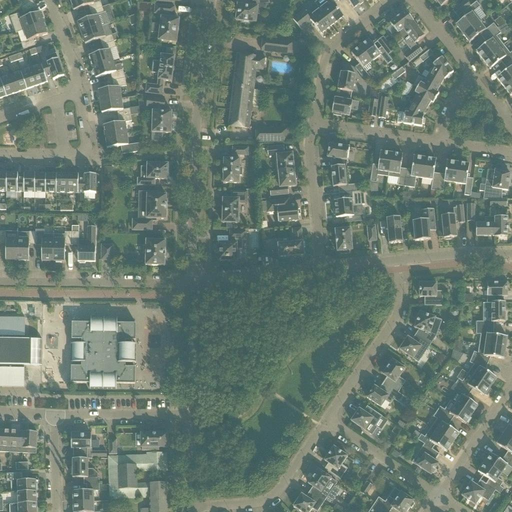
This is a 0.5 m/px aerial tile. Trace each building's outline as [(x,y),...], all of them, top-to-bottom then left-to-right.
[(99,0),(70,0),(73,11),(88,6),(90,12),(102,8),(100,2),(99,0)] [(268,0),(252,0),(253,4),(251,5),(250,6),(237,5),(236,21),(243,22),(242,23),(249,24),(249,22),(256,23),(257,14),(259,15),(260,13),(261,10),(261,8),(265,9),(266,4),(269,3),(268,0)] [(334,5),(339,1),(337,0),(328,0),(329,0),(319,9),(332,26),(343,17),(334,5)] [(337,0),(339,1),(340,0),(345,0),(353,9),(359,5),(360,6),(364,2),(363,2),(364,1),(363,0),(337,0)] [(35,7),(32,1),(20,8),(24,14),(35,7)] [(463,13),(471,7),(466,1),(452,11),(457,18),(458,17),(463,13)] [(462,35),(478,22),(481,20),(474,12),(480,7),(476,2),(471,7),(463,13),(466,18),(456,26),(462,35)] [(151,4),(137,3),(137,12),(150,13),(151,4)] [(179,20),(178,20),(170,19),(171,15),(174,16),(174,7),(155,6),(154,14),(162,15),(162,18),(161,18),(158,41),(166,42),(176,43),(179,20)] [(102,27),(108,25),(109,25),(105,14),(104,14),(102,8),(90,12),(92,18),(77,23),(81,34),(102,27)] [(321,34),(332,26),(319,9),(311,15),(309,12),(304,11),(293,20),(301,30),(311,22),(321,34)] [(19,14),(10,17),(15,33),(18,32),(24,30),(24,31),(44,23),(43,20),(44,20),(42,16),(41,16),(40,12),(31,16),(20,19),(19,14)] [(412,22),(413,22),(406,12),(390,24),(397,34),(398,34),(400,37),(406,33),(403,29),(412,22)] [(499,27),(505,23),(501,17),(495,21),(499,27)] [(424,37),(412,22),(403,29),(406,33),(400,37),(411,51),(404,57),(409,63),(422,52),(418,46),(417,47),(415,44),(424,37)] [(480,35),(483,40),(497,29),(493,24),(485,31),(478,22),(462,35),(469,43),(480,35)] [(24,30),(18,32),(21,43),(21,44),(23,50),(26,49),(35,46),(33,40),(48,35),(44,23),(24,31),(24,30)] [(81,34),(82,36),(81,36),(83,42),(84,42),(85,45),(100,40),(102,46),(114,42),(119,40),(116,34),(112,35),(108,25),(102,27),(81,34)] [(476,52),(483,61),(503,45),(496,37),(501,34),(497,29),(483,40),(487,44),(476,52)] [(377,42),(381,48),(388,56),(394,51),(383,37),(377,42)] [(263,38),(261,51),(293,55),(293,54),(299,55),(301,43),(263,38)] [(362,46),(360,47),(372,63),(380,56),(387,65),(392,61),(388,56),(381,48),(377,51),(369,40),(366,42),(365,41),(361,44),(362,46)] [(92,68),(113,61),(109,50),(116,48),(114,42),(102,46),(104,52),(89,56),(92,68)] [(500,62),(504,66),(511,59),(511,52),(510,54),(503,45),(483,61),(490,70),(500,62)] [(372,63),(360,47),(351,54),(359,65),(355,68),(361,76),(365,82),(370,78),(363,69),(372,63)] [(430,50),(425,54),(428,59),(433,54),(430,50)] [(47,63),(41,65),(46,79),(51,77),(53,81),(64,77),(58,59),(56,54),(45,58),(47,63)] [(237,54),(236,55),(233,88),(250,90),(251,77),(253,77),(254,69),(263,70),(265,58),(256,57),(256,56),(237,54)] [(428,59),(425,54),(419,59),(423,63),(428,59)] [(146,93),(152,94),(162,95),(163,87),(162,87),(163,81),(171,82),(172,73),(173,73),(174,67),(173,66),(174,58),(161,56),(160,62),(153,61),(151,73),(159,74),(158,80),(157,86),(147,85),(146,93)] [(433,65),(434,66),(444,79),(445,80),(447,78),(448,80),(452,76),(451,75),(453,73),(442,58),(433,65)] [(504,88),(511,81),(511,59),(504,66),(507,71),(497,79),(504,88)] [(114,66),(113,61),(92,68),(93,71),(92,71),(93,76),(94,75),(95,79),(110,74),(113,81),(125,78),(121,64),(114,66)] [(47,83),(46,79),(41,65),(31,69),(37,87),(47,83)] [(439,89),(444,79),(434,66),(426,81),(424,79),(423,80),(439,89)] [(402,68),(397,72),(400,77),(405,73),(402,68)] [(37,87),(31,69),(21,72),(27,90),(37,87)] [(27,90),(21,72),(10,76),(17,94),(27,90)] [(400,77),(397,72),(391,77),(394,81),(400,77)] [(339,91),(337,99),(337,100),(350,102),(350,101),(352,93),(356,75),(351,75),(341,73),(341,75),(339,74),(338,82),(339,82),(337,90),(339,91)] [(17,94),(10,76),(0,79),(6,97),(17,94)] [(126,87),(125,78),(113,81),(114,88),(98,91),(99,94),(97,94),(98,99),(99,99),(100,102),(121,99),(120,88),(126,87)] [(436,93),(439,89),(423,80),(421,84),(420,84),(417,88),(436,99),(439,94),(436,93)] [(413,86),(406,98),(410,98),(413,98),(428,107),(431,102),(433,104),(436,99),(417,88),(413,86)] [(263,91),(250,90),(233,88),(228,127),(249,129),(251,106),(258,106),(260,91),(263,92),(263,91)] [(152,133),(161,134),(171,134),(172,112),(161,112),(162,109),(164,109),(165,101),(147,98),(146,107),(153,108),(153,112),(152,112),(152,133)] [(410,98),(401,113),(406,114),(423,116),(428,107),(413,98),(410,98)] [(123,110),(121,99),(100,102),(102,114),(117,111),(118,117),(131,116),(130,109),(123,110)] [(358,102),(350,101),(350,102),(337,100),(337,99),(334,99),(332,113),(334,114),(333,116),(341,117),(341,115),(349,117),(351,109),(357,110),(358,102)] [(375,118),(378,101),(370,100),(368,117),(375,118)] [(385,120),(387,104),(381,103),(378,119),(385,120)] [(398,113),(397,123),(403,124),(422,127),(422,124),(424,125),(425,119),(423,119),(423,116),(406,114),(401,113),(398,113)] [(131,122),(131,116),(118,117),(119,123),(103,126),(105,137),(127,134),(125,123),(131,122)] [(256,143),(288,142),(287,129),(256,129),(256,143)] [(128,146),(127,134),(105,137),(107,149),(121,147),(122,155),(141,152),(140,144),(128,146)] [(327,158),(331,159),(331,168),(344,167),(346,167),(349,148),(329,145),(327,158)] [(276,173),(278,172),(294,170),(294,169),(296,168),(295,161),(293,161),(293,154),(285,155),(284,147),(267,148),(268,156),(274,156),(276,173)] [(223,184),(233,184),(239,184),(239,176),(242,176),(242,168),(239,168),(239,160),(239,156),(248,156),(248,148),(233,148),(232,156),(234,156),(233,160),(224,160),(224,169),(223,169),(223,174),(223,184)] [(389,173),(391,154),(380,153),(378,166),(373,165),(370,182),(376,183),(377,176),(388,177),(389,173)] [(394,154),(391,154),(389,173),(388,177),(399,179),(398,186),(404,187),(406,170),(400,169),(402,156),(399,155),(400,153),(394,153),(394,154)] [(422,179),(425,159),(414,157),(412,171),(406,170),(404,187),(414,188),(416,178),(422,179)] [(436,160),(425,159),(422,179),(432,181),(431,191),(437,192),(439,175),(434,174),(436,160)] [(455,184),(458,164),(447,162),(445,175),(439,175),(437,192),(443,192),(444,182),(455,184)] [(141,168),(141,179),(138,179),(137,186),(155,186),(155,180),(167,180),(168,165),(166,165),(166,163),(160,163),(159,165),(147,165),(147,168),(141,168)] [(469,165),(458,164),(455,184),(466,185),(464,196),(470,196),(473,179),(467,178),(469,165)] [(346,186),(344,167),(331,168),(333,188),(338,187),(339,194),(357,192),(356,185),(346,186)] [(294,172),(294,170),(278,172),(279,181),(273,182),(274,188),(269,189),(270,197),(288,195),(288,188),(296,187),(295,180),(297,180),(296,172),(294,172)] [(484,192),(483,200),(490,200),(502,200),(502,199),(502,190),(507,191),(510,174),(509,174),(509,172),(504,172),(504,173),(495,172),(493,182),(486,181),(485,186),(480,185),(479,192),(484,192)] [(24,179),(18,179),(18,174),(7,174),(6,193),(24,193),(24,179)] [(35,193),(35,174),(24,174),(24,179),(24,193),(35,193)] [(45,193),(46,175),(35,174),(35,193),(45,193)] [(56,193),(56,175),(46,175),(45,193),(56,193)] [(67,194),(67,175),(56,175),(56,193),(67,194)] [(78,180),(78,175),(67,175),(67,194),(78,194),(78,180)] [(84,180),(78,180),(78,194),(96,194),(96,185),(96,175),(84,175),(84,180)] [(239,204),(247,204),(247,192),(231,192),(231,200),(223,200),(222,224),(238,224),(239,204)] [(363,192),(357,192),(339,194),(339,201),(335,201),(335,210),(334,210),(334,216),(336,216),(336,218),(355,216),(354,206),(364,205),(363,192)] [(132,220),(132,231),(152,231),(152,222),(156,222),(156,219),(166,220),(166,211),(167,211),(167,205),(166,205),(166,196),(159,195),(159,193),(139,193),(139,211),(147,211),(146,221),(132,220)] [(278,223),(289,222),(299,221),(299,216),(300,215),(300,210),(298,210),(298,205),(295,205),(291,205),(291,206),(290,206),(289,199),(266,201),(267,213),(277,212),(278,223)] [(442,217),(440,217),(441,224),(442,224),(443,229),(444,239),(446,239),(446,240),(451,239),(451,238),(457,238),(455,223),(457,222),(457,224),(465,223),(464,213),(463,206),(456,207),(456,208),(453,209),(454,215),(442,216),(442,217)] [(413,241),(415,241),(415,242),(430,240),(429,232),(436,232),(433,210),(422,211),(423,221),(413,222),(414,234),(413,234),(413,241)] [(379,220),(380,227),(381,237),(388,237),(388,244),(402,243),(400,218),(379,220)] [(490,225),(490,218),(485,218),(485,224),(476,224),(476,237),(495,237),(495,225),(490,225)] [(495,218),(490,218),(490,225),(495,225),(495,237),(495,238),(507,238),(507,218),(495,218)] [(87,241),(79,241),(79,246),(78,246),(78,262),(80,262),(80,264),(85,264),(85,262),(95,262),(96,227),(88,227),(87,241)] [(375,227),(367,227),(369,242),(376,242),(375,227)] [(304,243),(303,243),(301,229),(292,230),(293,243),(278,244),(279,258),(287,257),(287,258),(296,257),(296,256),(304,256),(303,248),(305,248),(304,243)] [(350,229),(335,230),(336,237),(335,237),(336,245),(337,252),(341,252),(341,255),(349,254),(349,251),(352,251),(350,229)] [(53,262),(54,234),(44,234),(44,230),(36,230),(36,233),(35,245),(42,245),(41,262),(53,262)] [(17,261),(17,240),(6,239),(6,232),(0,231),(0,244),(6,245),(5,261),(8,261),(8,263),(14,263),(14,261),(17,261)] [(29,245),(35,245),(36,233),(18,232),(17,240),(17,261),(29,261),(29,245)] [(218,261),(231,262),(236,262),(236,259),(239,259),(239,252),(237,252),(237,250),(242,250),(242,240),(245,240),(245,232),(230,232),(230,240),(231,240),(231,244),(219,243),(218,261)] [(54,234),(53,262),(56,262),(56,263),(62,263),(62,262),(65,262),(65,246),(71,246),(72,233),(65,233),(65,234),(54,234)] [(143,246),(143,260),(145,260),(145,266),(165,266),(165,258),(166,250),(165,250),(165,241),(146,241),(146,246),(143,246)] [(101,245),(101,251),(101,261),(113,261),(113,245),(101,245)] [(419,284),(419,286),(418,286),(418,291),(419,291),(419,298),(424,298),(424,306),(442,306),(442,292),(436,292),(436,284),(419,284)] [(487,304),(492,304),(492,303),(505,303),(504,303),(504,297),(507,297),(507,284),(487,284),(487,304)] [(463,295),(463,303),(472,303),(472,295),(463,295)] [(476,322),(476,329),(494,329),(494,323),(505,323),(505,303),(492,303),(492,304),(487,304),(483,304),(483,322),(476,322)] [(419,330),(415,336),(430,346),(436,336),(442,321),(435,318),(429,316),(420,313),(414,329),(419,330)] [(42,366),(42,340),(25,340),(25,318),(0,317),(0,387),(24,388),(24,366),(42,366)] [(125,364),(133,364),(136,364),(136,345),(126,345),(126,341),(136,341),(136,324),(117,324),(117,319),(113,319),(112,319),(109,319),(108,319),(104,319),(104,318),(104,319),(100,319),(100,318),(99,318),(99,319),(96,319),(96,318),(95,318),(95,319),(91,319),(91,318),(91,324),(72,324),(72,340),(82,340),(82,344),(71,344),(71,345),(72,345),(72,349),(70,349),(72,349),(71,353),(70,353),(70,354),(71,354),(71,358),(70,358),(70,359),(71,359),(71,362),(70,362),(70,363),(81,363),(81,368),(71,367),(71,384),(90,384),(90,390),(90,389),(94,389),(94,390),(95,390),(95,389),(98,389),(98,390),(99,390),(99,389),(103,389),(103,390),(103,389),(107,389),(107,390),(108,390),(108,389),(111,389),(111,390),(112,390),(112,389),(116,389),(116,390),(116,384),(135,385),(135,368),(125,368),(125,364)] [(508,341),(507,341),(507,338),(494,336),(494,329),(476,329),(476,335),(481,335),(479,345),(505,349),(506,347),(508,347),(508,341)] [(423,356),(430,346),(415,336),(412,341),(408,338),(399,350),(413,359),(418,363),(423,355),(423,356)] [(504,360),(505,349),(479,345),(478,354),(474,352),(472,358),(488,364),(491,358),(504,360)] [(441,355),(440,358),(444,360),(440,366),(443,368),(448,360),(441,355)] [(490,388),(497,379),(485,371),(488,364),(472,358),(470,363),(474,365),(468,373),(490,388)] [(387,378),(383,383),(398,393),(405,382),(399,378),(405,369),(392,361),(391,362),(390,361),(387,365),(388,366),(382,375),(387,378)] [(489,389),(490,388),(468,373),(462,382),(459,380),(455,384),(470,394),(473,389),(484,397),(485,395),(487,396),(491,390),(489,389)] [(367,398),(375,404),(381,408),(385,401),(390,405),(393,400),(399,403),(403,397),(398,393),(383,383),(379,390),(374,387),(367,398)] [(457,392),(450,401),(472,416),(478,407),(467,399),(470,394),(455,384),(452,389),(457,392)] [(470,418),(472,416),(450,401),(444,410),(440,407),(437,412),(451,422),(454,417),(465,425),(467,422),(468,423),(471,419),(470,418)] [(363,412),(359,409),(351,422),(371,436),(376,428),(375,427),(382,417),(367,407),(363,412)] [(431,429),(453,443),(459,434),(448,427),(451,422),(437,412),(433,417),(437,420),(431,429)] [(511,428),(509,426),(503,435),(511,441),(511,428)] [(446,453),(453,443),(431,429),(425,438),(421,435),(418,440),(424,445),(432,450),(435,445),(446,453)] [(0,452),(9,453),(11,431),(0,430),(0,452)] [(23,454),(24,432),(11,431),(9,453),(23,454)] [(37,433),(24,432),(23,454),(36,454),(37,433)] [(73,449),(73,459),(73,460),(88,460),(99,460),(99,457),(107,458),(107,452),(92,452),(92,449),(91,449),(91,434),(78,434),(78,433),(73,433),(73,434),(71,434),(71,449),(73,449)] [(141,449),(142,449),(142,451),(159,451),(159,448),(167,448),(167,447),(169,447),(169,441),(167,441),(167,434),(157,434),(151,434),(141,434),(141,435),(141,449)] [(511,441),(503,435),(502,437),(500,436),(497,441),(498,442),(497,445),(508,452),(504,457),(511,461),(511,441)] [(117,455),(116,440),(108,441),(109,455),(117,455)] [(424,445),(412,463),(417,466),(431,476),(432,474),(433,475),(436,471),(435,470),(439,464),(434,461),(439,454),(432,450),(424,445)] [(342,465),(347,457),(334,447),(324,461),(328,464),(324,470),(340,480),(347,469),(342,465)] [(150,498),(150,503),(168,502),(167,483),(149,484),(137,485),(136,472),(157,471),(167,471),(166,453),(147,454),(147,457),(109,458),(110,499),(150,498)] [(490,454),(484,463),(501,475),(502,473),(507,466),(511,468),(511,461),(504,457),(501,461),(490,454)] [(88,470),(88,460),(73,460),(73,459),(73,468),(71,468),(71,475),(73,475),(73,478),(84,478),(84,485),(86,485),(99,485),(99,478),(98,478),(98,474),(93,470),(88,470)] [(501,475),(484,463),(478,472),(489,480),(486,485),(495,491),(500,494),(503,489),(500,487),(503,483),(498,479),(501,475)] [(318,470),(317,472),(316,471),(313,475),(314,476),(308,485),(312,487),(309,493),(324,503),(337,483),(318,470)] [(12,493),(18,493),(36,492),(36,491),(37,491),(37,484),(36,484),(36,481),(22,481),(22,474),(7,474),(7,482),(11,482),(12,493)] [(488,502),(495,491),(486,485),(480,481),(476,486),(471,483),(461,496),(475,506),(481,497),(488,502)] [(360,493),(366,497),(373,486),(367,482),(360,493)] [(99,491),(99,485),(86,485),(86,491),(73,492),(73,503),(94,502),(93,491),(99,491)] [(36,504),(36,492),(18,493),(18,504),(36,504)] [(316,511),(317,511),(324,503),(309,493),(306,498),(301,495),(293,507),(300,511),(309,511),(312,509),(316,511)] [(378,498),(375,503),(388,511),(390,511),(393,508),(397,511),(406,511),(410,507),(411,508),(414,504),(412,503),(413,502),(401,493),(395,501),(389,497),(385,503),(378,498)] [(93,511),(94,502),(73,503),(73,511),(93,511)] [(167,511),(168,502),(150,503),(150,510),(141,510),(140,511),(167,511)] [(388,511),(375,503),(372,508),(376,511),(375,511),(388,511)]
